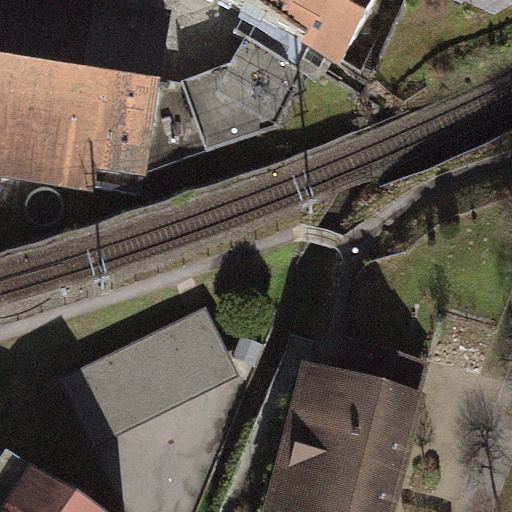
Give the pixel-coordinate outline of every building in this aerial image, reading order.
[(0,0),(0,174),(138,197),(144,194),(146,178),(278,129),(306,77),(249,44),(235,68),(240,75),(191,92),(160,87),(168,26),(0,0)] [(229,0),(344,62),(376,0),(229,0)] [(194,318),(62,383),(89,437),(221,373),(194,318)] [(293,409),(265,511),(388,511),(391,501),(379,498),(383,479),(387,480),(391,480),(395,479),(398,476),(417,404),(414,404),(423,369),(358,353),(350,388),(319,379),(312,406),(302,411),(293,409)] [(0,511),(91,511),(9,458),(0,470),(0,511)]
